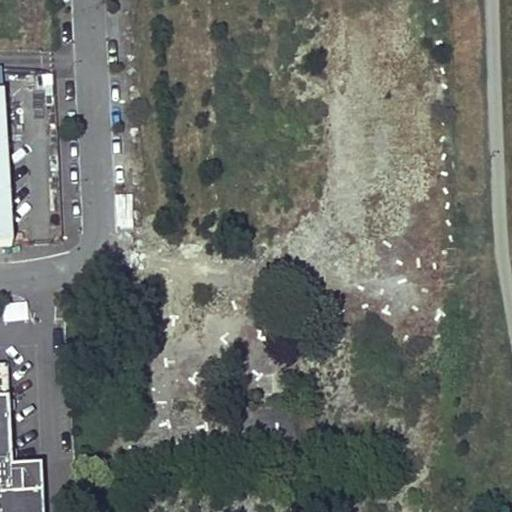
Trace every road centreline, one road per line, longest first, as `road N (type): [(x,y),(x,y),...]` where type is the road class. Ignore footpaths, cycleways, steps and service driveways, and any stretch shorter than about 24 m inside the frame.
road 1 (residential): [(0,277),(84,261),(93,247),(100,217),(90,0)]
road 2 (unknown): [(40,273),(54,511)]
